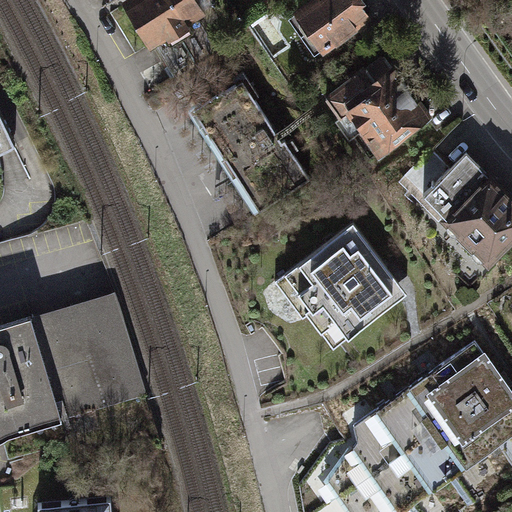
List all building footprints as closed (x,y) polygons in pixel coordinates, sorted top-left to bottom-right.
[(213,27),(195,0),(123,0),(121,2),(158,61),(213,27)] [(364,0),(317,0),(298,13),(328,58),(381,23),(364,0)] [(437,128),(386,57),(327,99),(345,124),(354,117),(388,163),(437,128)] [(244,86),(198,116),(261,212),(307,182),(244,86)] [(0,148),(16,140),(0,108),(0,148)] [(467,151),(426,193),(447,216),(456,226),(490,264),(511,241),(511,190),(501,180),(491,171),(467,151)] [(359,208),(269,279),(333,360),(423,289),(359,208)] [(32,314),(0,323),(0,438),(2,437),(8,458),(68,445),(61,420),(146,395),(119,302),(35,326),(32,314)] [(359,445),(329,485),(346,511),(401,511),(433,490),(466,467),(475,461),(511,435),(511,390),(489,360),(483,352),(478,346),(418,386),(411,391),(379,413),(355,429),(359,445)] [(118,511),(117,492),(35,500),(35,511),(118,511)]
